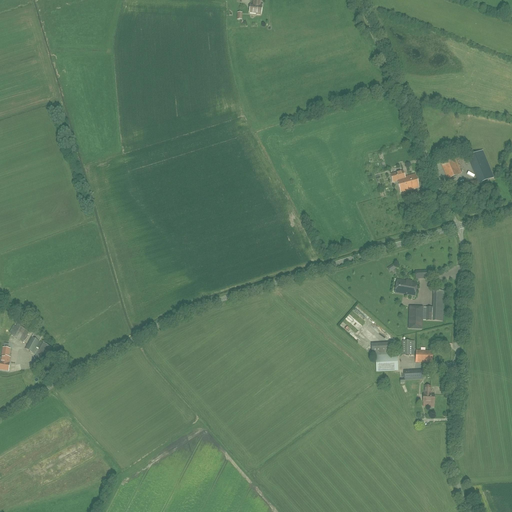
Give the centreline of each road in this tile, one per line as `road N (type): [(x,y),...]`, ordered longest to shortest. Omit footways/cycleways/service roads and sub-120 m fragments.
road 1 (tertiary): [(0,415),(200,307),(457,226)]
road 2 (unclassified): [(469,511),(450,455),(462,274),(457,226)]
road 3 (unclassified): [(457,226),(358,0)]
